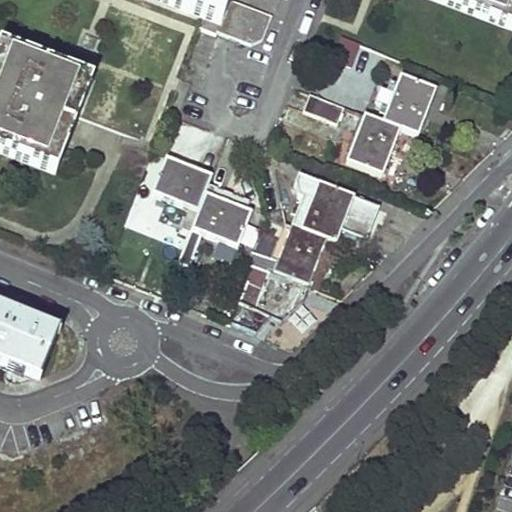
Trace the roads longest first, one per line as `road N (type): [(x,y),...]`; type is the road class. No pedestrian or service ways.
road 1 (secondary): [(245,511),(354,415),(511,237)]
road 2 (residential): [(511,165),(297,377)]
road 3 (residential): [(297,377),(92,306)]
road 4 (residential): [(297,377),(252,391),(210,389),(126,344)]
road 5 (residential): [(126,344),(90,380),(30,405),(0,397)]
